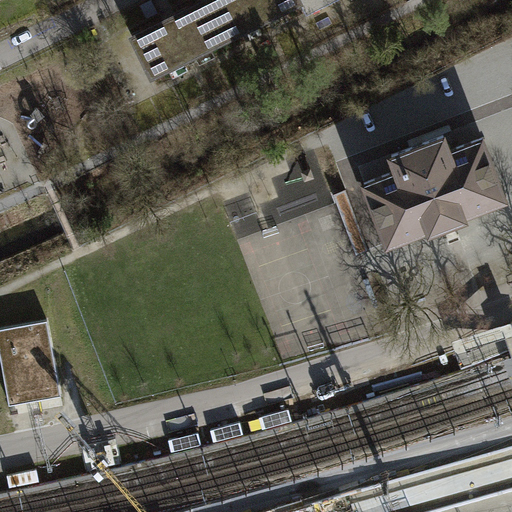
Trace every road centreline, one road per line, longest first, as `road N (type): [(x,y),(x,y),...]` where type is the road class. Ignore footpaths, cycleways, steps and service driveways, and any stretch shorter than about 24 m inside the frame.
road 1 (residential): [(0,453),(267,391),(511,312)]
road 2 (residential): [(0,54),(111,0)]
